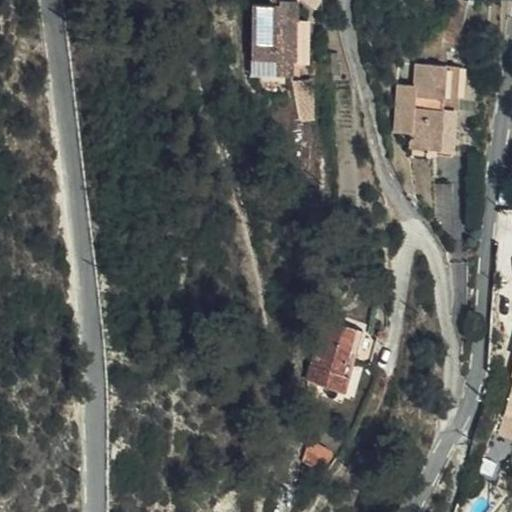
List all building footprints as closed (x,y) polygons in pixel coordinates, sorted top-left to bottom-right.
[(303,0),(290,0),(285,4),(298,21),(306,15),(306,3),(303,0)] [(286,12),(268,11),(268,17),(258,17),(239,17),(240,88),(281,88),(281,74),(297,74),(296,33),(286,32),(286,12)] [(456,24),(437,19),(427,66),(444,70),(456,24)] [(316,69),(317,98),(327,98),(326,68),(316,69)] [(439,166),(442,126),(437,126),(437,115),(442,115),(445,82),(401,79),(400,99),(384,99),(380,147),(397,147),(396,163),(439,166)] [(435,201),(419,200),(417,230),(434,231),(435,201)] [(327,318),(340,322),(342,314),(329,309),(327,318)] [(375,347),(362,330),(340,322),(327,318),(323,316),(299,387),(305,389),(308,379),(342,390),(354,355),(370,362),(375,347)] [(379,337),(362,330),(375,347),(379,337)] [(511,437),(511,381),(498,434),(511,437)] [(330,449),(308,440),(301,463),(322,471),(330,449)]
